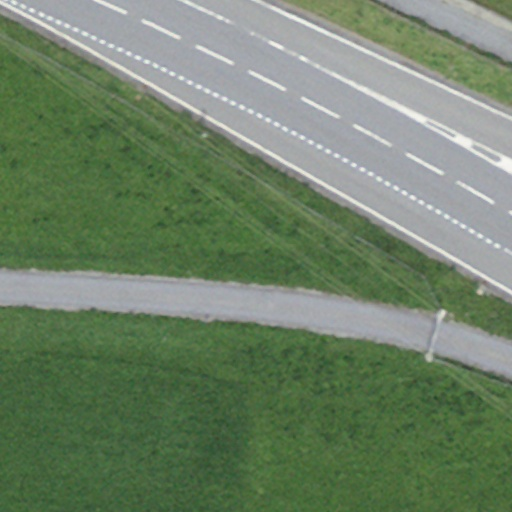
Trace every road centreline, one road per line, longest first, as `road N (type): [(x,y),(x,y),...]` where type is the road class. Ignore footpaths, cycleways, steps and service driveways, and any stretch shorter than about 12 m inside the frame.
road 1 (track): [(0,286),(310,313),(423,342),(511,377)]
road 2 (primary): [(511,143),(207,0)]
road 3 (primary): [(362,130),(94,0)]
road 4 (primary): [(362,130),(414,189),(511,274)]
road 5 (primary): [(511,216),(362,130)]
